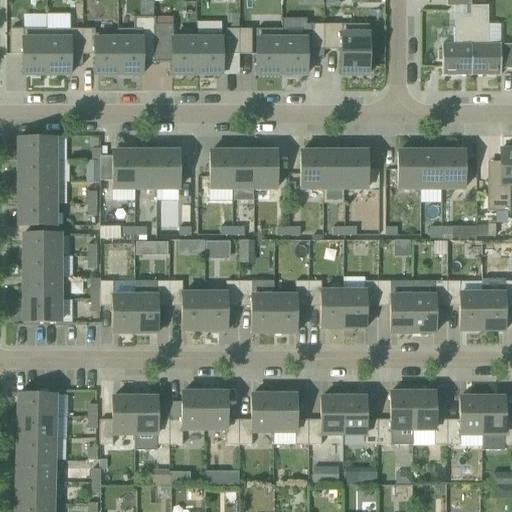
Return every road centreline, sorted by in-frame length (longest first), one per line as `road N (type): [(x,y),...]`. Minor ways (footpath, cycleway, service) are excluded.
road 1 (residential): [(0,361),(511,362)]
road 2 (residential): [(0,118),(401,120)]
road 3 (residential): [(399,0),(401,120)]
